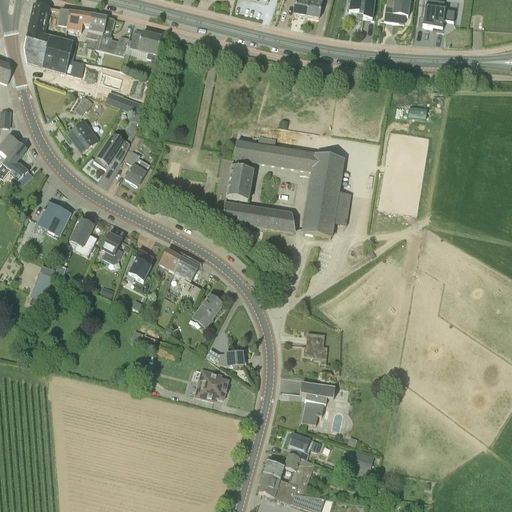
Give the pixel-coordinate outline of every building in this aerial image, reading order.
[(295,0),(293,16),(306,18),(308,0),(295,0)] [(308,0),(306,18),(318,21),(322,0),(308,0)] [(350,0),(348,19),(372,23),(374,0),(350,0)] [(387,2),(383,28),(405,31),(406,26),(409,25),(412,4),(394,1),(394,3),(387,2)] [(28,66),(33,67),(42,70),(42,71),(67,78),(70,63),(74,46),(65,44),(65,42),(45,37),(50,11),(49,11),(50,10),(34,6),(23,51),(27,67),(28,66)] [(455,14),(425,10),(421,35),(441,38),(442,27),(453,29),(455,14)] [(69,14),(60,13),(57,28),(66,30),(69,14)] [(82,28),(88,29),(90,17),(69,14),(66,30),(66,32),(81,35),(82,28)] [(104,54),(124,58),(125,56),(127,48),(127,47),(127,46),(110,42),(114,22),(106,20),(90,17),(88,29),(88,34),(98,37),(97,42),(95,52),(104,54)] [(157,58),(161,40),(161,39),(135,33),(131,43),(130,48),(130,51),(138,52),(137,53),(148,56),(146,60),(151,61),(146,78),(152,80),(157,58)] [(86,40),(97,42),(98,37),(88,34),(86,40)] [(125,56),(124,58),(120,73),(124,74),(129,57),(125,56)] [(0,84),(7,87),(10,77),(8,68),(0,64),(0,84)] [(144,107),(109,96),(105,105),(140,118),(144,107)] [(82,117),(91,104),(84,99),(75,113),(82,117)] [(0,126),(0,130),(9,131),(10,115),(1,114),(0,126)] [(139,125),(141,118),(133,116),(131,122),(139,125)] [(75,148),(81,155),(93,148),(93,146),(95,145),(90,138),(92,136),(86,128),(81,131),(80,129),(70,136),(77,146),(75,148)] [(120,166),(129,148),(112,137),(93,164),(106,173),(114,161),(120,165),(120,166)] [(0,154),(7,159),(18,146),(8,138),(0,149),(0,154)] [(330,241),(335,214),(343,162),(273,151),(274,142),(258,139),(256,148),(234,145),(232,162),(312,175),(302,236),(302,237),(330,241)] [(9,176),(19,184),(25,188),(33,178),(28,174),(16,165),(26,152),(18,146),(7,159),(0,166),(0,180),(2,182),(10,172),(11,173),(9,176)] [(134,168),(125,182),(131,186),(130,186),(135,189),(136,188),(137,189),(146,175),(145,174),(149,168),(138,161),(140,158),(133,154),(127,164),(134,168)] [(230,170),(226,201),(247,204),(252,174),(230,170)] [(48,206),(37,228),(58,239),(70,217),(60,212),(59,214),(55,212),(56,210),(55,212),(48,208),(49,206),(48,206)] [(291,217),(225,207),(222,224),(294,235),(291,217)] [(86,245),(93,229),(88,226),(88,225),(83,223),(83,224),(81,223),(74,239),(80,242),(77,246),(83,249),(85,244),(86,245)] [(113,267),(116,266),(122,254),(117,252),(121,244),(119,243),(120,242),(115,239),(114,240),(109,237),(101,253),(105,254),(101,261),(113,267)] [(183,261),(166,252),(158,267),(175,276),(183,261)] [(133,262),(135,262),(128,276),(143,284),(151,269),(149,269),(153,261),(138,253),(133,262)] [(175,276),(180,279),(177,285),(181,299),(194,305),(201,292),(188,286),(198,270),(183,261),(175,276)] [(53,279),(40,275),(31,300),(44,304),(53,279)] [(113,294),(103,290),(100,297),(110,302),(113,294)] [(192,321),(205,330),(223,307),(216,302),(214,305),(208,300),(192,321)] [(324,338),(307,336),(305,351),(303,350),(303,359),(314,360),(313,363),(322,364),(322,356),(326,356),(327,350),(323,350),(324,338)] [(145,337),(145,338),(140,350),(174,362),(175,361),(179,362),(182,352),(179,350),(179,349),(145,337)] [(228,370),(246,368),(245,355),(221,358),(210,352),(207,357),(217,363),(218,367),(228,370)] [(226,391),(228,384),(220,382),(221,378),(202,373),(195,399),(214,404),(215,401),(223,403),(225,396),(226,396),(227,391),(226,391)] [(331,389),(301,386),(299,398),(308,399),(307,403),(305,403),(304,404),(310,405),(308,413),(304,412),(302,425),(315,428),(319,419),(321,419),(324,408),(325,408),(325,407),(322,407),(323,402),(329,401),(331,389)] [(313,444),(292,436),(287,449),(293,452),(291,457),(288,456),(288,457),(306,463),(310,451),(316,453),(319,446),(313,444)] [(262,476),(265,477),(280,483),(280,482),(279,482),(283,470),(294,474),(290,486),(298,488),(295,497),(302,498),(305,491),(310,477),(314,466),(306,463),(288,457),(284,470),(267,464),(266,464),(267,464),(263,476),(262,476)] [(373,461),(358,457),(354,474),(370,477),(373,461)] [(265,477),(258,495),(269,499),(268,502),(275,504),(276,502),(291,507),(295,497),(298,488),(290,486),(280,482),(280,483),(265,477)] [(302,498),(295,497),(291,507),(304,511),(320,511),(324,501),(302,498)]
